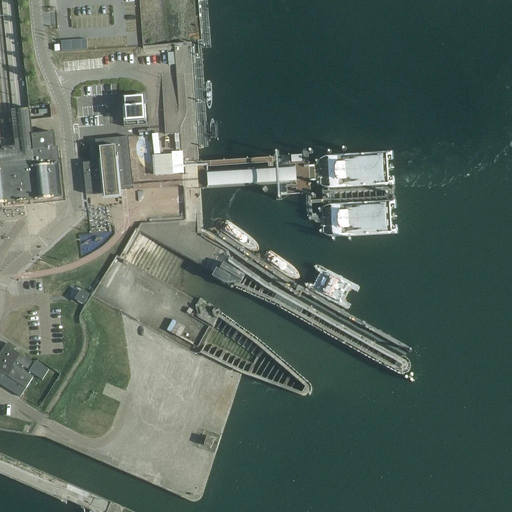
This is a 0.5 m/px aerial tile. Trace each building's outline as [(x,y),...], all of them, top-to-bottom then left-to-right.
[(125,107),(123,107),(124,121),(126,120),(127,124),(144,123),(143,119),(146,119),(145,106),(142,106),(142,97),(125,98),(125,107)] [(0,202),(61,196),(58,164),(60,164),(58,147),(54,147),(53,132),(32,134),(33,147),(35,166),(0,170),(0,202)] [(86,194),(133,189),(128,136),(95,140),(97,161),(83,163),(86,194)] [(154,175),(172,174),(171,155),(153,156),(154,175)] [(244,276),(223,264),(219,271),(216,270),(212,277),(223,284),(237,282),(240,283),(244,276)] [(0,383),(21,397),(34,375),(42,380),(49,370),(42,365),(35,361),(34,363),(14,350),(15,348),(7,343),(0,353),(0,383)] [(214,440),(206,437),(204,445),(211,447),(214,440)]
